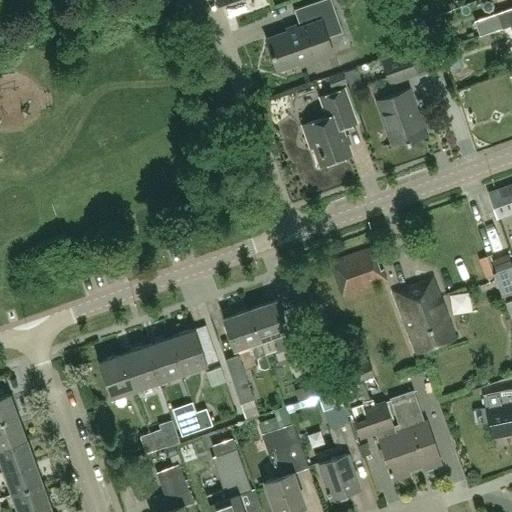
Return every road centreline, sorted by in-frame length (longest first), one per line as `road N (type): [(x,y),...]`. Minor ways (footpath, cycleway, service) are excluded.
road 1 (tertiary): [(30,329),(289,232)]
road 2 (tertiary): [(289,232),(511,155)]
road 3 (residential): [(289,232),(219,21)]
road 4 (residential): [(94,511),(30,329)]
